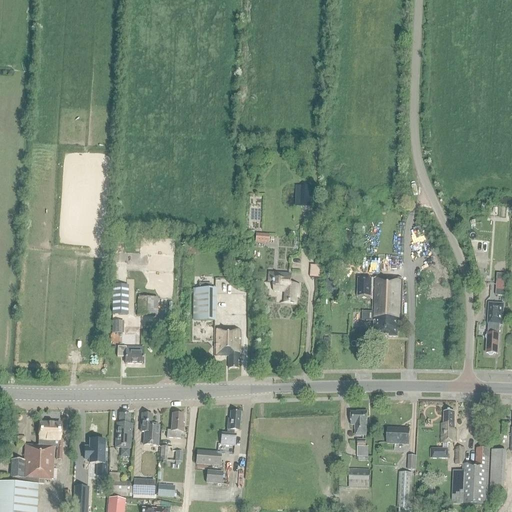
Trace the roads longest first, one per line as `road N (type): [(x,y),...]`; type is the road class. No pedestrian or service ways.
road 1 (unclassified): [(466,386),(469,285),(415,166),(422,0)]
road 2 (tertiary): [(271,388),(466,386)]
road 3 (tertiary): [(193,392),(0,393)]
road 4 (residential): [(185,511),(193,392)]
